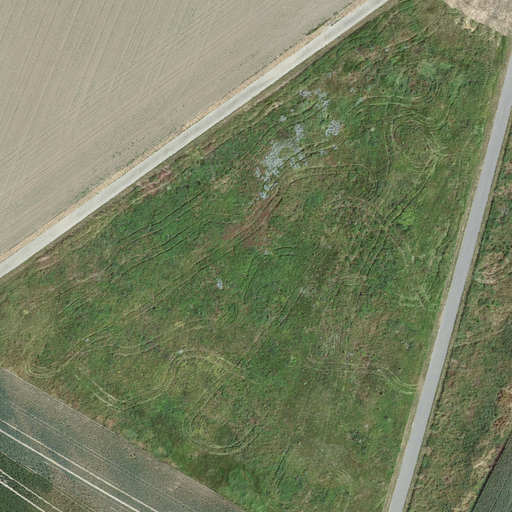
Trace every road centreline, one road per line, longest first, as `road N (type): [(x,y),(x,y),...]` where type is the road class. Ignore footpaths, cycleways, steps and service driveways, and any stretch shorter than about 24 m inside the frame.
road 1 (track): [(0,268),(390,0)]
road 2 (unclassified): [(406,511),(511,118)]
